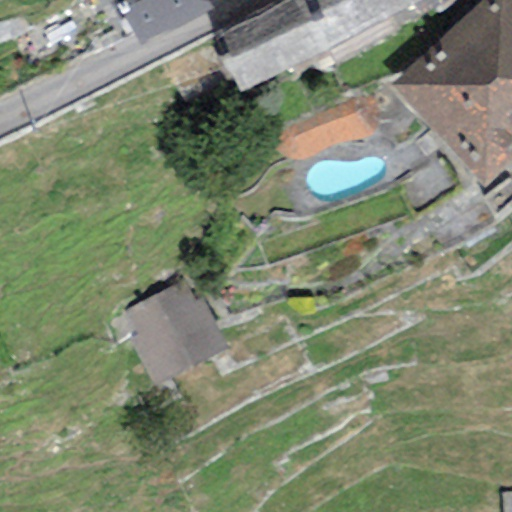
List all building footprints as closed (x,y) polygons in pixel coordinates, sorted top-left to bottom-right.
[(125,16),(139,44),(213,10),(206,0),(112,0),(120,21),(125,16)] [(328,46),(303,0),(284,0),(213,36),(242,90),(328,46)] [(330,51),(410,9),(405,0),(303,0),(328,46),(330,51)] [(511,0),(485,0),(389,86),(479,185),(511,155),(511,0)] [(405,0),(410,9),(428,0),(405,0)] [(300,163),(363,138),(372,132),(376,125),(378,119),(378,112),(374,107),(369,102),(359,100),(349,102),(286,127),(279,133),(276,139),(275,144),(277,152),(281,157),(288,161),(292,162),(300,163)] [(129,338),(154,387),(227,350),(201,301),(194,305),(182,282),(125,311),(137,334),(129,338)]
